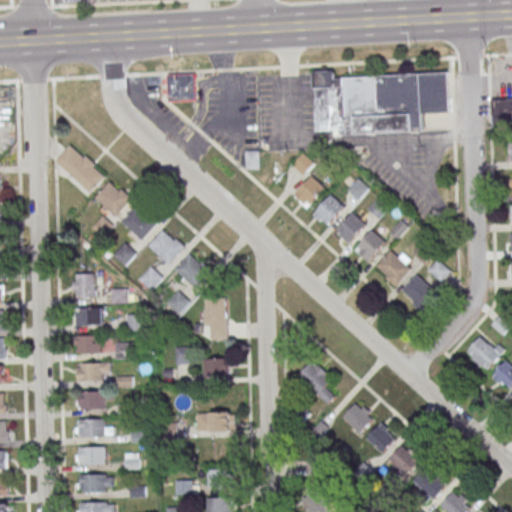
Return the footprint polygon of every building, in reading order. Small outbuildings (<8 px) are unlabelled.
[(424,131),(423,113),(450,112),(449,73),(336,77),(336,71),(315,71),(317,134),(424,131)] [(196,73),(168,74),(169,101),(196,101),(196,73)] [(511,109),(511,98),(494,98),(494,122),(511,122),(511,109)] [(107,176),(72,142),(55,160),(90,194),(107,176)] [(246,150),(246,169),(261,169),(261,150),(246,150)] [(293,165),(305,175),(315,162),(303,152),(293,165)] [(326,188),(312,175),(293,196),(307,209),(326,188)] [(118,217),(134,199),(112,179),(96,197),(118,217)] [(346,207),(332,194),(313,214),(327,227),(346,207)] [(368,208),(379,219),(390,207),(380,197),(368,208)] [(123,220),(143,240),(159,224),(139,204),(123,220)] [(367,225),(354,212),(336,231),(348,243),(367,225)] [(169,265),(187,247),(165,227),(148,245),(169,265)] [(386,242),(373,230),(355,250),(368,262),(386,242)] [(113,255),(126,266),(138,253),(126,242),(113,255)] [(375,268),(395,286),(414,265),(394,247),(375,268)] [(175,269),(196,288),(212,271),(191,251),(175,269)] [(142,284),(156,291),(168,266),(155,259),(142,284)] [(451,271),(438,259),(428,270),(441,282),(451,271)] [(402,290),(422,309),(438,292),(418,273),(402,290)] [(96,298),(96,274),(74,274),(74,298),(96,298)] [(129,289),(114,289),(114,303),(128,303),(129,289)] [(166,304),(178,315),(191,301),(179,290),(166,304)] [(227,298),(206,298),(206,339),(227,339),(227,298)] [(104,308),(77,308),(77,325),(104,325),(104,308)] [(128,331),(145,331),(145,314),(128,314),(128,331)] [(101,335),(76,335),(76,353),(101,353),(101,335)] [(467,358),(492,370),(503,347),(478,335),(467,358)] [(135,342),(117,342),(117,359),(135,359),(135,342)] [(193,346),(176,346),(176,364),(193,364),(193,346)] [(204,358),(204,376),(230,376),(230,358),(204,358)] [(493,376),(510,391),(511,387),(511,363),(507,359),(493,376)] [(328,387),(335,380),(314,360),(299,375),(327,404),(336,396),(328,387)] [(79,381),(112,381),(112,363),(79,363),(79,381)] [(0,383),(9,383),(9,366),(0,365),(0,383)] [(79,391),(79,409),(107,409),(107,398),(112,398),(112,391),(79,391)] [(8,393),(0,392),(0,413),(8,414),(8,393)] [(360,434),(376,417),(359,400),(343,417),(360,434)] [(197,412),(197,431),(235,431),(235,412),(197,412)] [(77,437),(113,437),(113,418),(77,418),(77,437)] [(10,421),(0,420),(0,442),(10,443),(10,421)] [(399,436),(382,422),(367,439),(383,453),(399,436)] [(389,461),(406,477),(422,459),(404,443),(389,461)] [(108,446),(78,446),(78,465),(108,465),(108,446)] [(0,469),(9,469),(9,451),(0,450),(0,469)] [(126,453),(126,469),(141,469),(141,453),(126,453)] [(318,473),(314,460),(299,466),(303,478),(318,473)] [(436,500),(448,482),(426,467),(413,484),(436,500)] [(208,487),(232,487),(232,469),(208,469),(208,487)] [(115,492),(115,474),(78,474),(78,492),(115,492)] [(10,477),(0,477),(0,495),(10,495),(10,477)] [(305,488),(305,511),(328,511),(328,488),(305,488)] [(447,511),(466,511),(474,504),(455,489),(441,506),(447,511)] [(234,511),(235,497),(208,497),(207,511),(234,511)] [(116,511),(117,501),(80,501),(80,511),(116,511)] [(0,511),(11,511),(11,503),(0,503),(0,511)]
